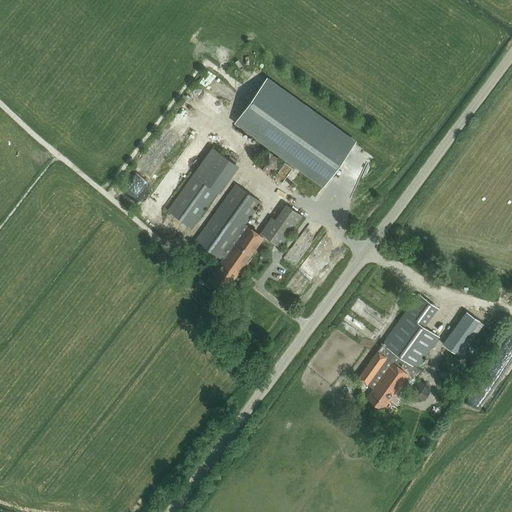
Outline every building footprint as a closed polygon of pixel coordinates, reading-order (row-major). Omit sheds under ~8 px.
[(236,121),(324,185),(354,142),(266,79),(236,121)] [(220,102),(224,95),(212,88),(208,94),(220,102)] [(196,136),(169,169),(180,178),(206,145),(196,136)] [(167,211),(191,228),(218,190),(216,189),(235,163),(212,147),(167,211)] [(263,169),(279,163),(275,153),(259,159),(263,169)] [(272,217),(259,234),(245,224),(261,202),(235,184),(195,241),(222,260),(210,276),(227,288),(264,236),(279,246),(302,215),(286,204),(275,220),(272,217)] [(307,260),(303,268),(313,273),(317,265),(307,260)] [(302,286),(304,283),(307,285),(312,275),(298,269),(292,282),(302,286)] [(418,294),(357,378),(372,388),(365,397),(383,410),(389,401),(396,406),(422,371),(417,367),(439,337),(424,327),(437,307),(418,294)] [(367,305),(360,314),(370,321),(376,312),(367,305)] [(482,324),(466,311),(442,344),(459,356),(482,324)] [(353,318),(350,322),(360,331),(363,328),(353,318)] [(500,386),(507,372),(503,369),(495,383),(500,386)] [(475,394),(489,388),(484,375),(481,375),(483,382),(473,386),(475,392),(465,395),(469,407),(478,404),(475,394)] [(487,403),(498,387),(493,384),(483,400),(487,403)]
